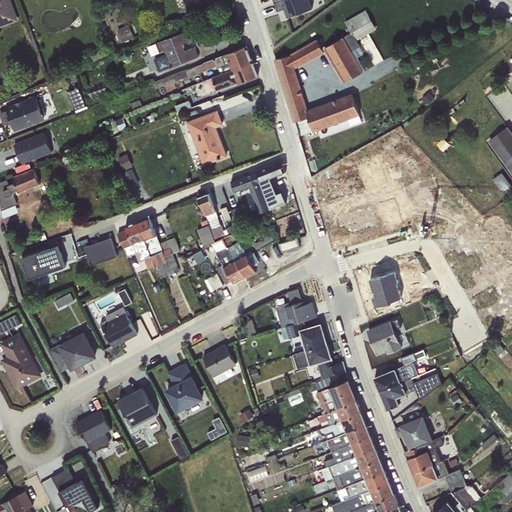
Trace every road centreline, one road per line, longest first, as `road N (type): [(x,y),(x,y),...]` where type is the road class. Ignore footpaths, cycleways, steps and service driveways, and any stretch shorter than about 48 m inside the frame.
road 1 (residential): [(324,260),(48,406)]
road 2 (residential): [(324,260),(356,369),(418,511)]
road 3 (residential): [(293,153),(74,238)]
road 4 (residential): [(244,0),(293,153)]
road 5 (residential): [(9,424),(26,456),(39,462),(60,451),(63,439),(48,406)]
